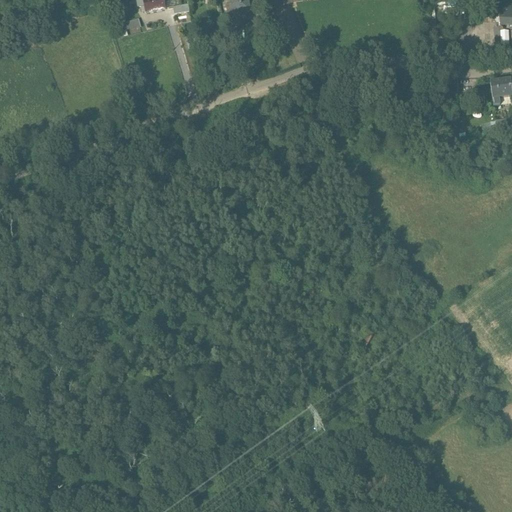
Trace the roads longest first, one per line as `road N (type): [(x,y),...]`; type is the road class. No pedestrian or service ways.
road 1 (track): [(375,322),(375,340),(349,374),(361,404),(406,414),(455,394),(506,394)]
road 2 (track): [(197,106),(174,30),(236,19)]
